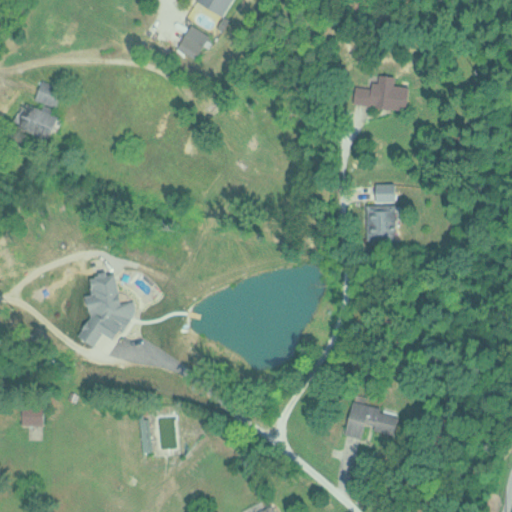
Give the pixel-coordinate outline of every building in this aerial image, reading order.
[(201,0),(224,13),(231,0),(201,0)] [(398,73),(382,72),(381,83),(363,82),(361,103),(411,106),(413,84),(397,83),(398,73)] [(52,113),(62,87),(42,80),(32,105),(23,101),(15,123),(52,137),(61,116),(52,113)] [(178,107),(169,103),(160,122),(156,120),(149,138),(161,143),(178,107)] [(400,202),(368,202),(368,239),(400,239),(400,202)] [(399,410),(354,401),(348,432),(393,441),(399,410)] [(45,406),(24,406),(24,423),(45,423),(45,406)] [(152,449),(152,416),(143,416),(143,449),(152,449)]
